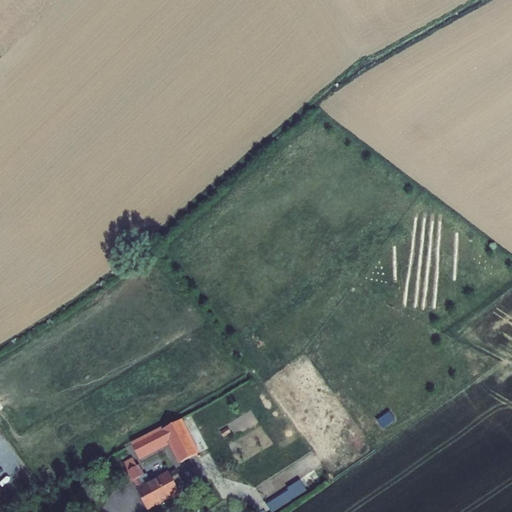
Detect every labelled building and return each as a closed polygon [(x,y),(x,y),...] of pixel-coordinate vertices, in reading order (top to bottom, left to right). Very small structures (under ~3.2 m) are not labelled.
[(189,424),(144,447),(151,460),(179,446),(187,464),(188,464),(205,454),(199,443),(194,434),(189,424)] [(141,458),(130,464),(140,482),(151,476),(141,458)] [(155,485),(144,491),(153,509),(184,492),(179,484),(187,480),(182,471),(155,485)] [(251,480),(259,493),(272,485),(264,472),(251,480)] [(155,485),(151,476),(140,482),(144,491),(155,485)]
